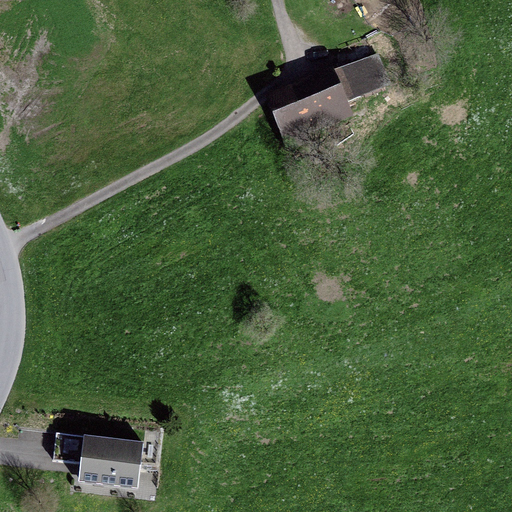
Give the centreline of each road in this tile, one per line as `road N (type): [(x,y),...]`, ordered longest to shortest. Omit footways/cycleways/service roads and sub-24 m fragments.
road 1 (track): [(1,251),(191,152),(298,68),(281,0)]
road 2 (tertiary): [(0,385),(10,318),(0,246)]
